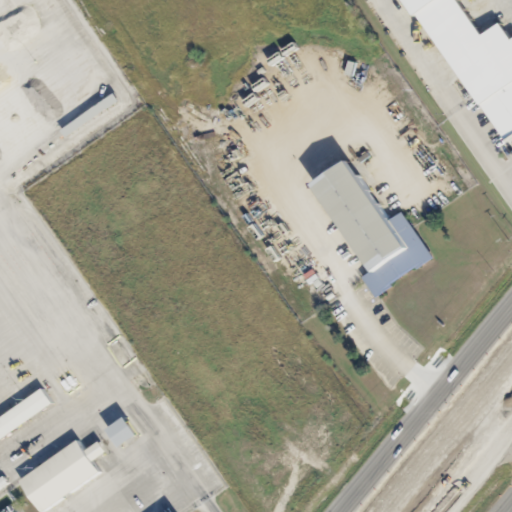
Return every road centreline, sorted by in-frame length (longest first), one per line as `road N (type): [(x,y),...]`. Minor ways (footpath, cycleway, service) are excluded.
road 1 (tertiary): [(511,309),(343,511)]
road 2 (motorway): [(511,361),(388,511)]
road 3 (motorway): [(433,511),(511,420)]
